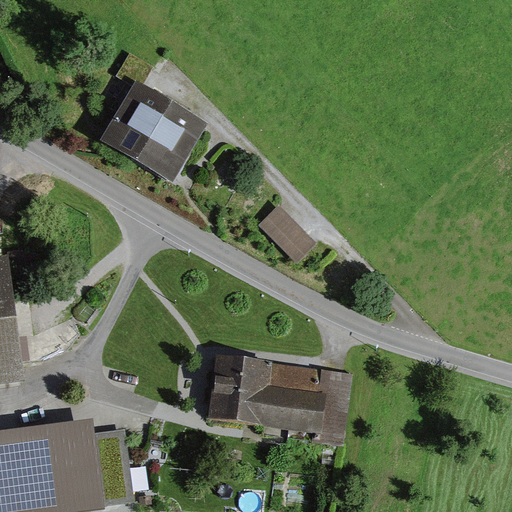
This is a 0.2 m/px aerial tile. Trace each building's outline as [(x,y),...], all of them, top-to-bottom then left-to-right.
[(207,121),(137,81),(102,141),(173,181),(207,121)] [(318,244),(279,205),(258,225),(298,264),(318,244)] [(10,255),(0,256),(0,384),(26,381),(10,255)] [(353,374),(219,356),(210,420),(313,433),(312,443),(344,447),(353,374)] [(0,511),(77,511),(105,509),(105,506),(135,502),(126,429),(95,433),(93,418),(0,430),(0,511)]
